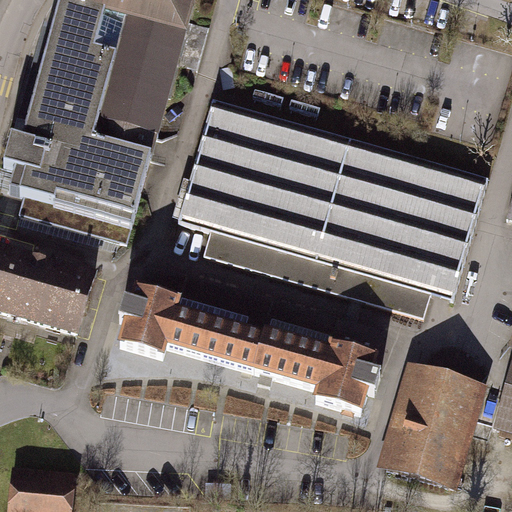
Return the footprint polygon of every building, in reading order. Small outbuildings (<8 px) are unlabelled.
[(184,21),(190,0),(57,0),(19,144),(8,141),(0,169),(12,173),(6,194),(21,198),(16,217),(124,246),(172,65),(194,71),(206,27),(184,21)] [(214,105),(211,104),(176,224),(208,233),(201,258),(249,271),(253,257),(272,262),(268,277),(344,298),(348,284),(367,289),(362,303),(420,320),(427,296),(450,302),(484,182),(214,105)] [(0,314),(74,336),(91,277),(58,267),(59,261),(49,258),(48,265),(0,250),(0,314)] [(148,269),(141,271),(135,293),(132,292),(128,305),(122,303),(116,323),(123,325),(117,348),(160,360),(163,349),(258,376),(255,386),(267,389),(270,379),(316,392),(312,403),(358,415),(364,394),(372,396),(377,376),(369,374),(373,360),(373,359),(380,333),(338,322),(148,269)] [(475,388),(413,370),(396,426),(383,470),(445,489),(475,388)] [(511,371),(494,435),(511,439),(511,371)] [(74,511),(78,474),(14,468),(10,511),(74,511)]
